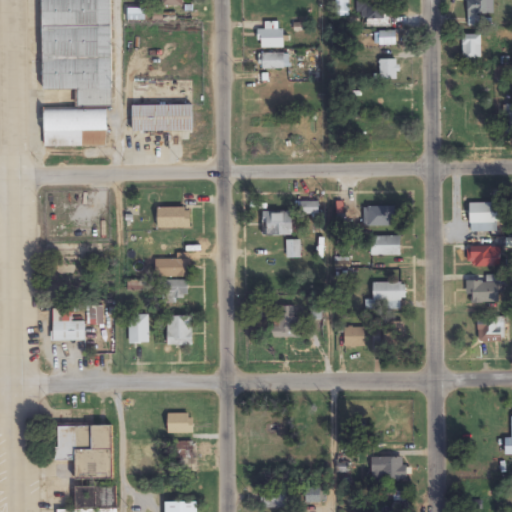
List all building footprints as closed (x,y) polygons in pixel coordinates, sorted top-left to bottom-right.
[(42,0),(43,90),(76,90),(76,109),(44,109),(44,147),(110,147),(109,0),(42,0)] [(467,0),(468,27),(480,27),(480,15),(488,15),(488,0),(467,0)] [(384,2),(358,2),(358,20),(384,20),(384,2)] [(287,30),(257,30),(257,49),(287,49),(287,30)] [(379,31),(379,46),(397,46),(397,31),(379,31)] [(482,34),(462,34),(462,59),(482,59),(482,34)] [(261,70),(288,70),(288,54),(261,54),(261,70)] [(380,80),(398,80),(398,60),(380,60),(380,80)] [(294,90),(270,90),(270,109),(294,109),(294,90)] [(487,133),(487,101),(466,101),(466,133),(487,133)] [(133,131),(192,131),(192,106),(133,106),(133,131)] [(287,138),(287,120),(262,120),(262,138),(287,138)] [(398,122),(372,122),(372,142),(398,142),(398,122)] [(470,232),(499,232),(499,204),(470,204),(470,232)] [(158,228),(191,228),(191,207),(158,207),(158,228)] [(364,207),(364,227),(396,227),(395,207),(364,207)] [(264,213),(264,236),(293,236),(293,213),(264,213)] [(186,236),(166,236),(166,256),(186,256),(186,236)] [(400,236),(371,236),(371,256),(400,256),(400,236)] [(301,259),(301,241),(286,241),(286,259),(301,259)] [(126,268),(137,268),(137,247),(126,247),(126,268)] [(469,247),(469,266),(501,267),(501,248),(469,247)] [(156,260),(156,277),(186,277),(186,260),(156,260)] [(472,295),(472,303),(500,303),(500,278),(486,278),(486,281),(466,281),(466,295),(472,295)] [(188,281),(166,281),(166,309),(179,309),(179,298),(188,298),(188,281)] [(403,283),(373,283),(373,302),(391,302),(391,308),(403,308),(403,283)] [(54,302),(73,302),(73,314),(87,314),(87,334),(54,334),(54,302)] [(298,338),(298,307),(273,307),(273,338),(298,338)] [(149,344),(149,314),(129,314),(129,344),(149,344)] [(167,346),(192,346),(192,316),(167,316),(167,346)] [(478,318),(478,342),(504,342),(504,318),(478,318)] [(345,347),(365,347),(365,327),(345,327),(345,347)] [(194,414),(168,414),(168,434),(194,434),(194,414)] [(56,461),(76,461),(76,480),(112,480),(112,425),(56,425),(56,461)] [(372,458),(372,483),(405,483),(405,458),(372,458)] [(116,511),(116,487),(75,487),(75,510),(58,510),(57,511),(116,511)] [(263,508),(287,508),(287,489),(263,489),(263,508)] [(306,503),(321,503),(321,489),(306,489),(306,503)] [(165,511),(198,511),(198,502),(166,502),(165,511)]
